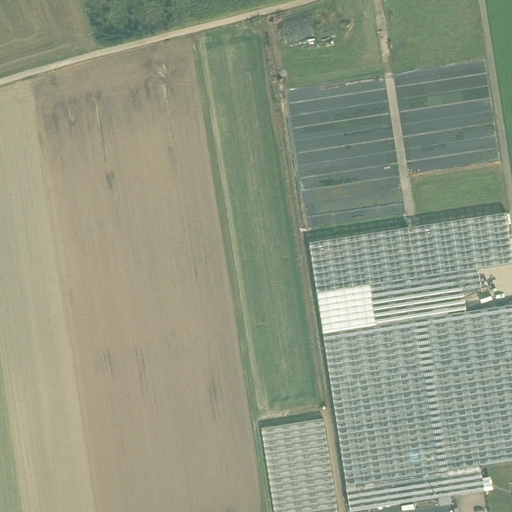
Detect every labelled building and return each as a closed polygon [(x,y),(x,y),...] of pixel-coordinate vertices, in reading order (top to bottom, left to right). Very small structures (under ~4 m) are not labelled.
[(511,258),(505,213),(309,243),(330,385),(511,357),(511,305),(466,313),(463,298),(480,289),(477,270),(511,264),(511,258)] [(511,357),(330,385),(346,487),(480,466),(511,461),(511,357)] [(337,511),(323,419),(261,429),(273,511),(337,511)] [(480,466),(441,473),(445,498),(484,492),(482,479),(480,466)] [(441,473),(346,487),(349,511),(351,511),(445,498),(441,473)] [(490,478),(482,479),(484,492),(492,490),(490,478)]
